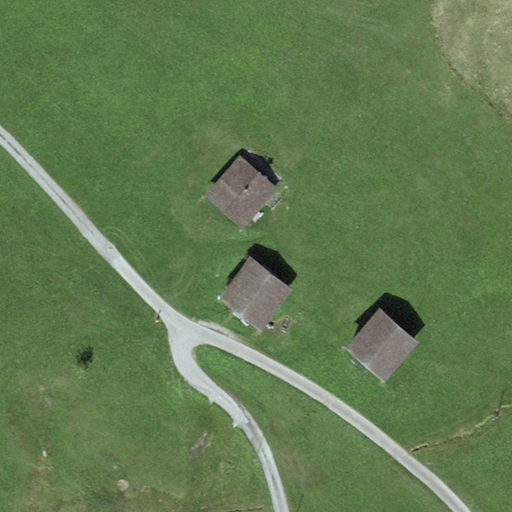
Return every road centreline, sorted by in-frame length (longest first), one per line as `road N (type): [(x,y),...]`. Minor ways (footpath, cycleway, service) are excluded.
road 1 (track): [(282,511),(271,466),(234,406),(184,367),(182,324),(0,137)]
road 2 (residential): [(182,324),(239,345),(332,397),(467,511)]
